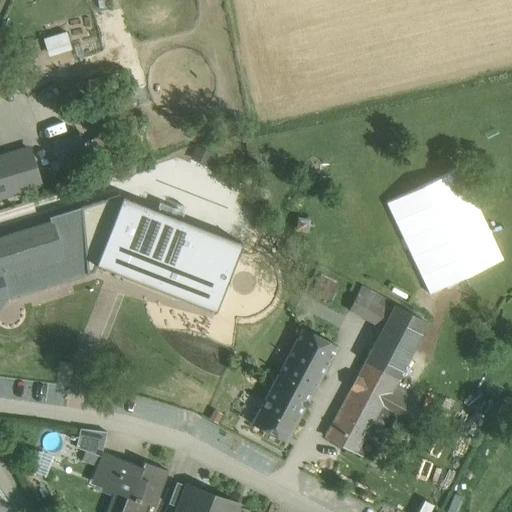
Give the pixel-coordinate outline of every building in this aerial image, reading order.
[(48,55),(71,47),(65,29),(42,37),(48,55)] [(79,130),(52,139),(61,168),(88,159),(79,130)] [(28,148),(0,156),(0,196),(39,184),(28,148)] [(499,261),(460,168),(387,198),(426,291),(499,261)] [(49,217),(50,222),(52,222),(62,255),(29,265),(32,277),(3,286),(4,294),(9,297),(87,274),(81,207),(49,217)] [(50,222),(0,237),(0,303),(2,300),(4,294),(3,286),(32,277),(29,265),(62,255),(52,222),(50,222)] [(396,306),(361,288),(349,311),(382,328),(384,329),(396,306)] [(426,322),(396,306),(384,329),(414,345),(426,322)] [(384,329),(382,328),(375,342),(407,359),(414,345),(384,329)] [(302,329),(252,424),(286,442),(337,347),(302,329)] [(407,359),(375,342),(365,362),(397,379),(407,359)] [(365,362),(326,436),(357,453),(382,406),(393,386),(397,379),(365,362)] [(417,398),(393,386),(382,406),(393,412),(406,418),(417,398)] [(382,406),(357,453),(368,459),(393,412),(382,406)] [(133,463),(106,453),(100,469),(101,469),(98,478),(116,485),(105,511),(143,511),(149,497),(157,499),(168,470),(143,461),(140,470),(132,467),(133,463)] [(188,486),(176,482),(168,503),(183,509),(191,489),(187,488),(188,486)] [(183,509),(182,511),(232,511),(236,504),(188,486),(187,488),(191,489),(183,509)]
